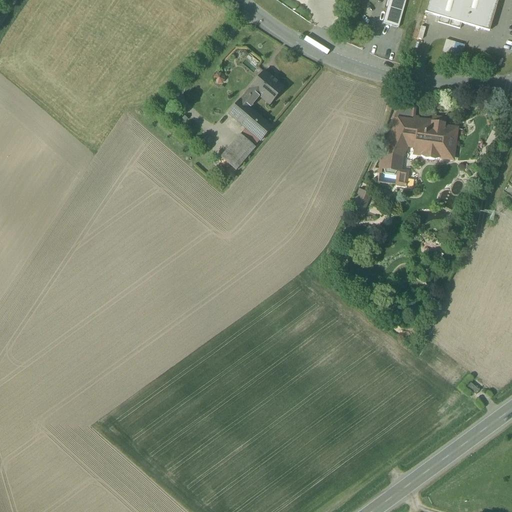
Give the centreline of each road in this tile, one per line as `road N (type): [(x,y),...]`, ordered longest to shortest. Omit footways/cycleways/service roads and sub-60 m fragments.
road 1 (residential): [(511,87),(359,70),(304,46),(238,0)]
road 2 (secondary): [(511,409),(371,511)]
